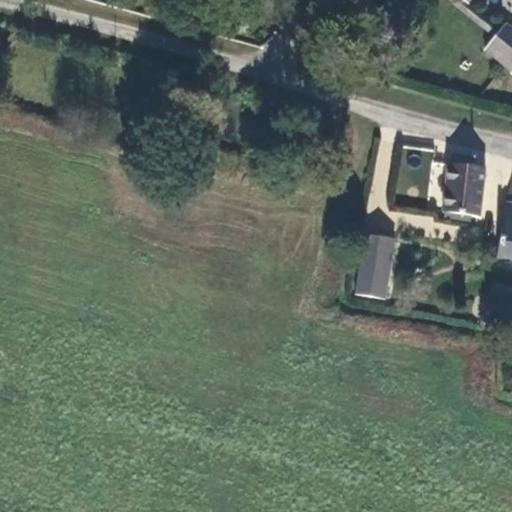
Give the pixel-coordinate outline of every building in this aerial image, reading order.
[(511,32),(504,26),(483,52),(511,75),(511,32)] [(440,213),(478,218),(484,170),(447,165),(440,213)] [(511,260),(511,203),(507,203),(497,258),(511,260)] [(393,241),(363,235),(351,294),(381,300),(393,241)] [(481,311),(504,319),(509,306),(485,297),(481,311)]
